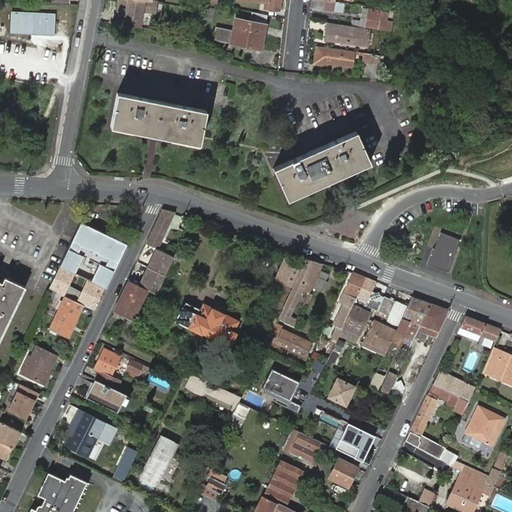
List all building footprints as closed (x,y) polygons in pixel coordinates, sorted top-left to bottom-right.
[(118,0),(117,7),(120,7),(119,14),(116,13),(115,13),(113,23),(135,27),(136,20),(142,17),(143,9),(154,11),(155,1),(150,0),(118,0)] [(280,0),(250,0),(263,2),(263,7),(279,9),(280,0)] [(333,10),(335,0),(334,0),(311,0),(311,7),(333,10)] [(343,1),(335,0),(333,10),(341,11),(343,1)] [(353,24),(391,30),(393,22),(385,21),(388,11),(363,7),(361,21),(354,20),(353,24)] [(54,35),(55,13),(11,10),(10,32),(54,35)] [(265,23),(266,15),(249,13),(248,20),(265,23)] [(229,41),(259,48),(264,24),(234,18),(229,41)] [(325,40),(370,45),(372,29),(343,26),(343,28),(326,26),(325,40)] [(355,51),(318,44),(315,62),(327,64),(327,62),(352,66),(355,51)] [(370,73),(380,74),(384,55),(365,52),(363,61),(372,63),(370,73)] [(199,142),(205,111),(175,104),(173,111),(167,110),(168,103),(153,100),(152,106),(145,105),(146,99),(117,93),(111,123),(141,130),(142,127),(156,129),(171,132),(170,136),(199,142)] [(110,127),(141,133),(141,130),(111,123),(110,127)] [(141,133),(155,136),(156,129),(142,127),(141,130),(141,133)] [(155,136),(170,139),(170,136),(171,132),(156,129),(155,136)] [(271,169),(282,197),(311,186),(310,183),(337,171),(338,174),(367,162),(355,133),(327,145),(329,151),(323,154),(320,148),(306,154),(308,160),(301,163),(299,158),(271,169)] [(199,145),(199,142),(170,136),(170,139),(199,145)] [(329,151),(327,145),(320,148),(323,154),(329,151)] [(306,154),(299,158),(301,163),(308,160),(306,154)] [(284,201),(368,165),(367,162),(338,174),(337,171),(310,183),(311,186),(282,197),(284,201)] [(155,295),(173,256),(156,248),(173,212),(161,210),(145,244),(155,250),(138,287),(145,290),(155,295)] [(93,279),(99,281),(97,284),(106,288),(127,243),(82,221),(60,266),(92,282),(93,279)] [(432,248),(426,262),(450,271),(462,242),(441,233),(434,249),(432,248)] [(292,287),(304,259),(286,252),(274,278),(292,287)] [(321,264),(304,259),(292,287),(281,308),(297,315),(309,288),(318,270),(321,264)] [(84,305),(95,310),(106,288),(97,284),(99,281),(93,279),(92,282),(60,266),(50,289),(65,296),(84,305)] [(328,274),(318,270),(309,288),(321,293),(327,281),(325,280),(328,274)] [(365,278),(351,273),(338,301),(342,303),(328,334),(335,337),(336,335),(340,328),(365,278)] [(0,282),(0,334),(23,286),(3,277),(0,283),(0,282)] [(375,282),(365,278),(340,328),(357,337),(368,314),(361,310),(365,302),(378,309),(385,295),(382,295),(378,296),(376,292),(372,289),(375,282)] [(138,287),(127,281),(113,311),(131,319),(145,290),(138,287)] [(397,301),(385,295),(378,309),(385,312),(390,314),(397,301)] [(68,337),(84,305),(65,296),(49,328),(68,337)] [(420,298),(413,296),(408,307),(398,328),(397,331),(394,335),(401,338),(420,298)] [(423,299),(420,298),(401,338),(404,339),(423,299)] [(431,302),(423,299),(404,339),(411,343),(414,338),(418,329),(431,302)] [(408,307),(397,301),(390,314),(386,323),(398,328),(408,307)] [(449,309),(431,302),(418,329),(435,337),(449,309)] [(200,331),(228,345),(233,334),(231,333),(235,323),(203,307),(200,312),(183,303),(175,320),(199,333),(200,331)] [(297,315),(281,308),(276,318),(292,325),(297,315)] [(468,314),(462,325),(457,333),(478,342),(482,335),(497,340),(503,327),(468,314)] [(397,331),(398,328),(386,323),(374,317),(373,320),(397,331)] [(394,335),(397,331),(373,320),(364,340),(362,344),(385,355),(387,351),(394,335)] [(268,339),(304,356),(309,344),(280,330),(283,325),(276,322),(268,339)] [(357,337),(340,328),(336,335),(354,344),(357,337)] [(435,337),(418,329),(414,338),(431,346),(435,337)] [(43,385),(56,355),(39,347),(33,359),(30,366),(25,364),(20,374),(43,385)] [(491,378),(503,351),(494,347),(482,374),(491,378)] [(93,367),(97,369),(108,375),(118,356),(102,349),(93,367)] [(511,354),(503,351),(491,378),(511,387),(511,354)] [(316,376),(321,364),(308,357),(302,369),(316,376)] [(126,369),(144,378),(149,368),(131,360),(126,369)] [(97,369),(93,379),(115,389),(119,380),(108,375),(97,369)] [(288,401),(297,382),(268,369),(259,389),(275,396),(272,402),(296,413),(299,406),(288,401)] [(432,385),(443,389),(468,401),(474,388),(475,385),(439,369),(432,385)] [(392,380),(385,394),(393,397),(403,376),(396,372),(392,380)] [(383,375),(376,389),(385,394),(392,380),(383,375)] [(337,376),(327,396),(347,406),(357,385),(337,376)] [(212,395),(230,404),(228,408),(232,410),(236,403),(239,395),(201,378),(199,384),(196,384),(195,387),(212,395)] [(115,389),(93,379),(84,398),(94,403),(95,401),(98,403),(97,406),(107,411),(108,408),(115,411),(119,405),(125,394),(115,389)] [(195,387),(196,384),(188,379),(184,387),(192,393),(209,401),(212,395),(195,387)] [(25,419),(37,393),(21,384),(8,412),(25,419)] [(395,396),(405,401),(411,389),(401,384),(395,396)] [(443,389),(432,385),(429,392),(452,402),(450,406),(459,410),(458,412),(466,416),(472,403),(468,401),(443,389)] [(427,395),(410,431),(419,436),(426,422),(425,422),(436,399),(427,395)] [(480,409),(467,435),(474,438),(471,445),(469,448),(482,454),(483,452),(487,445),(493,448),(506,422),(480,409)] [(235,416),(230,414),(222,431),(227,434),(235,416)] [(66,445),(87,456),(96,436),(98,429),(92,427),(74,418),(70,428),(73,429),(66,445)] [(363,460),(374,436),(347,422),(335,448),(363,460)] [(0,457),(6,460),(19,432),(1,423),(0,424),(0,457)] [(410,431),(406,440),(445,459),(450,449),(430,439),(430,441),(419,436),(410,431)] [(154,481),(174,442),(161,435),(151,455),(149,455),(146,461),(147,462),(141,475),(154,481)] [(464,442),(471,445),(474,438),(467,435),(464,442)] [(295,456),(313,464),(322,446),(305,437),(303,441),(294,436),(288,447),(298,452),(295,456)] [(497,475),(511,446),(506,443),(487,477),(484,483),(486,484),(491,486),(497,475)] [(487,445),(483,452),(490,455),(493,448),(487,445)] [(358,465),(337,455),(327,476),(348,486),(358,465)] [(259,511),(296,511),(290,509),(306,477),(302,475),(300,474),(301,471),(283,463),(259,511)] [(487,477),(464,465),(461,471),(468,474),(484,483),(487,477)] [(204,469),(201,475),(217,483),(220,477),(204,469)] [(37,493),(39,495),(50,474),(47,471),(37,493)] [(38,511),(34,510),(32,511),(71,511),(75,504),(77,500),(82,490),(84,486),(86,482),(70,474),(68,478),(66,477),(64,481),(50,474),(39,495),(44,497),(53,502),(50,509),(44,506),(43,507),(40,511),(38,511)] [(464,511),(476,511),(485,495),(481,492),(486,484),(484,483),(468,474),(451,505),(464,511)] [(496,490),(498,491),(504,479),(497,475),(491,486),(496,490)] [(492,498),(496,490),(491,486),(486,484),(481,492),(485,495),(492,498)] [(431,506),(437,493),(424,487),(418,501),(431,506)] [(199,488),(197,493),(209,499),(211,494),(199,488)] [(418,501),(407,496),(400,507),(408,511),(429,511),(431,506),(418,501)] [(53,502),(44,497),(40,505),(43,507),(44,506),(50,509),(53,502)]
